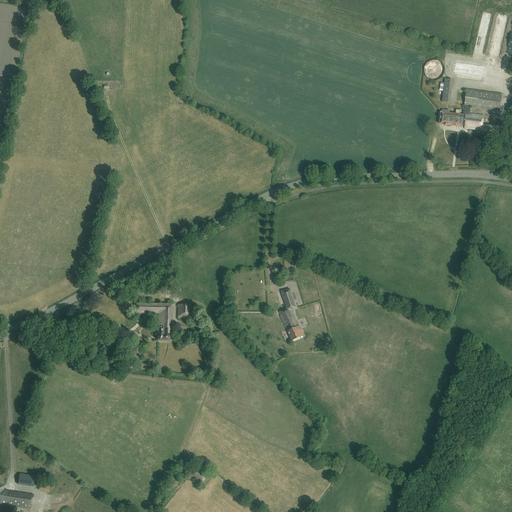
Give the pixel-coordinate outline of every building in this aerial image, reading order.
[(503,19),(496,18),(492,34),(496,34),(495,37),(499,38),(503,19)] [(433,61),(429,62),(426,64),(425,68),(424,72),(426,76),(428,79),(432,80),(436,81),(440,79),(442,77),(444,73),(444,69),(443,65),(441,63),(437,61),(433,61)] [(455,72),(481,76),(482,67),(456,63),(455,72)] [(442,102),(449,103),(452,80),(445,79),(442,102)] [(456,114),(449,113),(450,112),(445,111),(445,113),(441,112),(439,124),(444,125),(447,126),(447,125),(462,127),(462,125),(465,126),(464,128),(482,130),(482,132),(498,134),(500,127),(483,125),(484,116),(470,114),(471,107),(500,111),(502,94),(467,89),(463,115),(460,115),(460,110),(456,110),(456,114)] [(287,308),(279,312),(287,331),(288,331),(290,337),(291,337),(292,341),(304,336),(301,329),(300,329),(293,313),(294,313),(292,309),(296,308),(290,289),(282,291),(287,308)] [(158,327),(158,340),(172,341),(173,328),(174,328),(175,304),(137,303),(136,314),(154,315),(154,314),(158,314),(158,327)] [(186,317),(186,321),(191,321),(192,317),(191,317),(192,305),(178,304),(177,317),(186,317)] [(193,476),(197,479),(198,479),(203,482),(208,476),(204,474),(203,475),(197,470),(193,476)] [(18,483),(33,486),(35,476),(19,474),(18,483)] [(3,490),(3,488),(0,488),(0,501),(0,502),(0,504),(31,509),(33,495),(3,490)]
